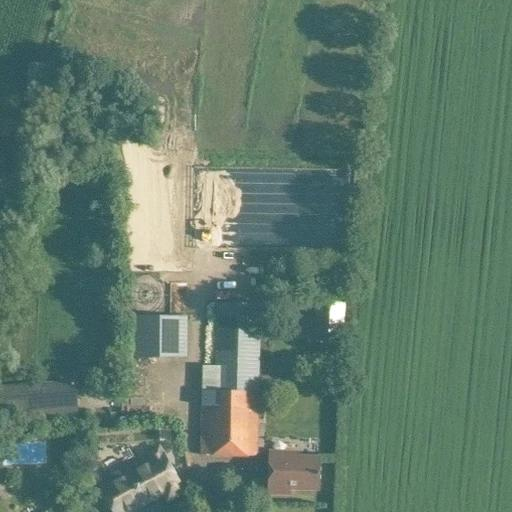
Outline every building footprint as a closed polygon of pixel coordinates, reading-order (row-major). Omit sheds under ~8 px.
[(319,335),(323,303),(309,301),(305,333),(319,335)] [(255,457),(256,437),(260,304),(217,303),(216,367),(203,367),(202,435),(201,455),(255,457)] [(346,309),(331,308),(328,338),(343,339),(346,309)] [(186,317),(127,316),(127,358),(156,358),(186,358),(186,317)] [(0,386),(0,427),(21,426),(78,422),(77,407),(76,407),(74,381),(0,386)] [(0,427),(0,428),(1,439),(22,438),(21,426),(0,427)] [(184,491),(174,473),(163,454),(159,447),(148,453),(152,460),(124,476),(99,490),(103,496),(102,500),(104,505),(107,509),(111,511),(112,510),(112,511),(126,511),(142,503),(142,504),(163,493),(167,500),(184,491)] [(318,490),(319,470),(319,458),(271,456),(271,452),(270,452),(269,494),(290,494),(290,489),(318,490)]
